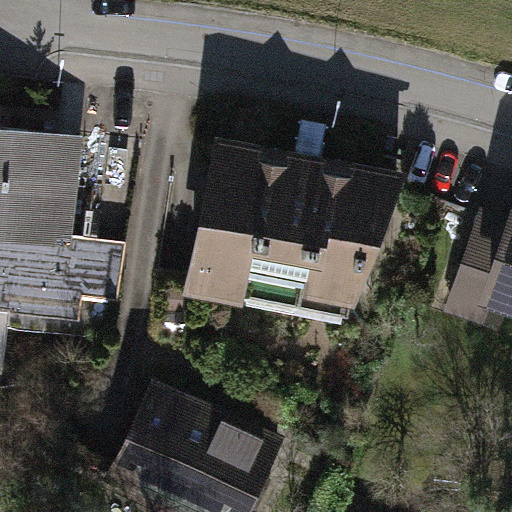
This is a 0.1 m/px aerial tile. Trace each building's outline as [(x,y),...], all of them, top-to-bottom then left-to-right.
[(83,133),(0,123),(0,299),(9,301),(8,310),(78,319),(82,285),(115,289),(120,249),(70,243),(83,133)] [(262,151),(217,143),(192,280),(246,290),(244,302),(294,311),(299,282),(352,292),(358,260),(364,261),(395,175),(348,166),(340,154),(326,163),(285,155),(278,143),(262,151)] [(461,275),(489,285),(511,222),(484,212),(461,275)] [(511,220),(511,222),(489,285),(511,292),(511,220)] [(246,511),(278,441),(151,384),(114,465),(162,487),(153,505),(168,511),(246,511)]
